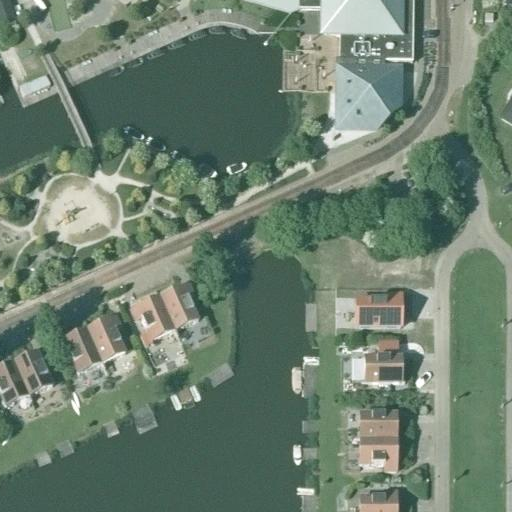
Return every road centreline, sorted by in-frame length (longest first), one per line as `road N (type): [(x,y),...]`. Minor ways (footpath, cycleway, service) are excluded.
road 1 (residential): [(0,327),(391,148),(422,120)]
road 2 (residential): [(441,511),(442,274),(453,250),(480,239)]
road 3 (residential): [(480,239),(474,190),(422,120)]
road 4 (residential): [(422,120),(449,56),(451,0)]
